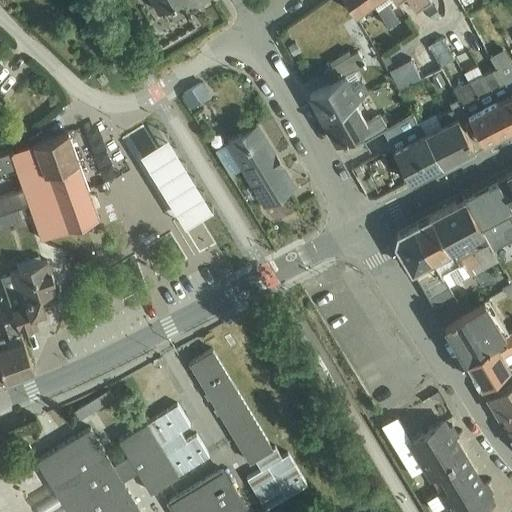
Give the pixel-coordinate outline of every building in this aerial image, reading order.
[(151,0),(159,13),(179,0),(151,0)] [(373,3),(370,0),(346,0),(356,14),(373,3)] [(370,0),(373,3),(388,26),(398,19),(387,3),(390,0),(370,0)] [(402,0),(410,11),(421,3),(419,1),(418,0),(402,0)] [(458,0),(463,8),(465,11),(473,5),(469,0),(458,0)] [(428,46),(439,66),(454,58),(442,38),(428,46)] [(497,68),(511,95),(511,73),(509,67),(511,66),(503,49),(498,51),(493,43),(485,47),(497,68)] [(322,118),(354,99),(368,91),(362,80),(360,81),(354,71),(365,64),(357,50),(350,54),(348,50),(329,61),(332,65),(323,71),(330,83),(309,95),(322,118)] [(385,67),(390,65),(392,64),(386,53),(379,56),(385,67)] [(401,64),(408,86),(420,79),(411,60),(409,61),(401,64)] [(390,65),(385,67),(399,91),(408,86),(401,64),(397,64),(390,65)] [(482,75),(511,128),(511,95),(497,68),(482,75)] [(453,90),(473,124),(484,143),(497,136),(468,82),(462,71),(450,78),(455,89),(453,90)] [(468,82),(497,136),(511,128),(482,75),(468,82)] [(201,84),(183,95),(191,108),(209,98),(201,84)] [(419,124),(425,134),(442,164),(473,148),(463,129),(473,124),(453,90),(448,93),(453,102),(450,104),(452,108),(437,116),(435,112),(417,122),(419,124)] [(354,99),(322,118),(336,143),(357,130),(363,140),(369,136),(387,126),(380,114),(367,122),(354,99)] [(425,134),(419,124),(391,139),(396,148),(425,134)] [(216,150),(215,150),(230,175),(243,167),(265,203),(293,186),(256,125),(254,126),(253,126),(250,126),(248,125),(244,128),(242,133),(227,142),(216,150)] [(387,126),(369,136),(375,148),(392,137),(387,126)] [(23,188),(28,203),(41,240),(86,225),(94,222),(99,220),(68,133),(67,133),(0,156),(0,173),(4,172),(4,173),(16,169),(23,188)] [(425,134),(396,148),(393,150),(410,182),(442,164),(425,134)] [(164,135),(138,151),(182,222),(209,205),(164,135)] [(511,172),(497,181),(511,208),(511,172)] [(487,240),(492,249),(511,237),(511,215),(509,211),(511,209),(511,208),(497,181),(464,198),(487,240)] [(0,213),(28,203),(23,188),(0,195),(0,213)] [(430,216),(451,250),(473,239),(477,246),(487,240),(464,198),(430,216)] [(17,214),(0,219),(0,222),(4,235),(22,229),(17,214)] [(431,256),(450,286),(497,259),(492,249),(487,240),(477,246),(459,255),(463,261),(459,263),(451,250),(430,216),(413,225),(431,256)] [(431,256),(413,225),(410,227),(397,233),(395,242),(428,297),(450,286),(431,256)] [(15,320),(20,333),(35,327),(32,318),(35,318),(33,312),(43,309),(39,297),(50,293),(55,282),(47,261),(42,263),(39,254),(16,262),(18,270),(3,275),(0,276),(15,320)] [(450,286),(428,297),(444,324),(465,311),(450,286)] [(465,311),(444,324),(464,359),(508,332),(488,298),(465,311)] [(20,333),(15,320),(4,324),(9,338),(4,340),(3,338),(0,338),(0,383),(34,371),(32,365),(20,333)] [(511,329),(508,332),(464,359),(487,395),(511,379),(511,329)] [(212,349),(189,362),(249,462),(255,459),(261,469),(247,477),(265,508),(306,483),(288,453),(281,457),(275,447),(272,448),(212,349)] [(511,379),(487,395),(486,395),(498,416),(511,408),(511,379)] [(108,390),(75,411),(80,419),(113,398),(108,390)] [(56,492),(68,511),(141,511),(122,480),(137,471),(150,492),(178,475),(177,473),(208,455),(196,435),(186,441),(180,431),(190,425),(177,404),(118,439),(128,455),(112,465),(89,427),(36,460),(56,492)] [(511,408),(498,416),(510,436),(511,434),(511,408)] [(396,416),(381,425),(411,475),(425,467),(439,491),(426,500),(433,511),(446,503),(451,511),(479,511),(478,510),(492,502),(488,494),(492,492),(487,483),(492,480),(491,479),(482,485),(453,437),(462,431),(462,430),(457,433),(452,425),(447,428),(443,421),(411,440),(404,430),(396,416)] [(250,511),(222,466),(166,501),(172,511),(250,511)] [(68,511),(56,492),(35,505),(39,511),(68,511)]
